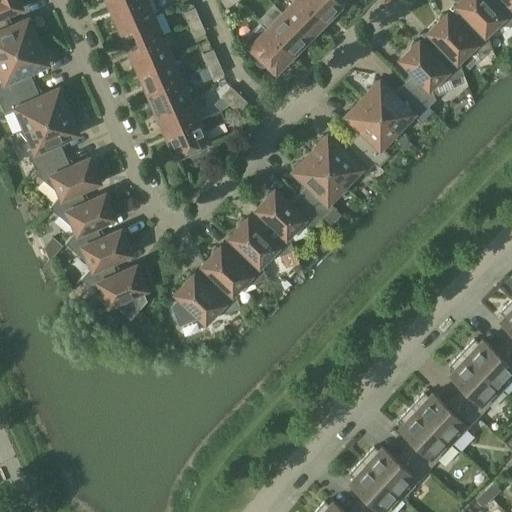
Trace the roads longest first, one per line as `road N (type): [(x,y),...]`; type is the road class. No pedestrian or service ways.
road 1 (residential): [(409,0),(192,219),(172,222),(149,206),(60,0)]
road 2 (residential): [(252,511),(511,237)]
